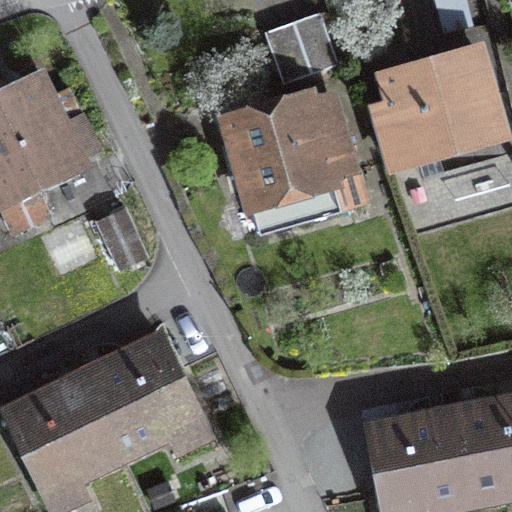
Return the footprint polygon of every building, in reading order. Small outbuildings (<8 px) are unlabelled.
[(467,0),(433,0),(441,33),(474,25),(467,0)] [(262,31),(281,84),(339,63),(320,11),(262,31)] [(392,166),(502,133),(478,54),(368,87),(392,166)] [(36,87),(0,105),(0,202),(1,205),(77,166),(36,87)] [(327,98),(227,127),(260,240),(360,211),(327,98)] [(156,343),(82,379),(120,454),(193,418),(156,343)] [(44,491),(120,454),(82,379),(7,416),(44,491)] [(511,401),(453,413),(471,500),(511,491),(511,401)] [(387,511),(412,511),(471,500),(453,413),(371,430),(387,511)]
